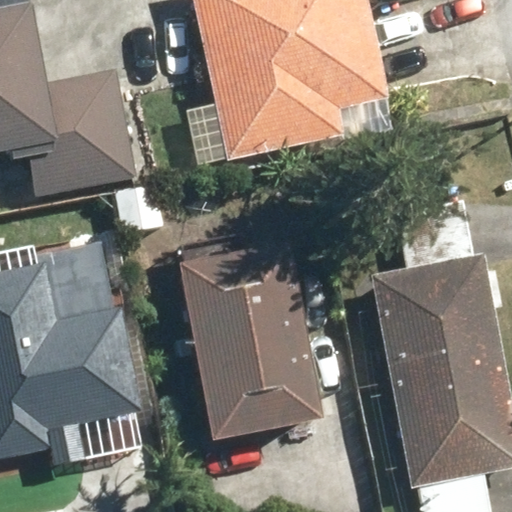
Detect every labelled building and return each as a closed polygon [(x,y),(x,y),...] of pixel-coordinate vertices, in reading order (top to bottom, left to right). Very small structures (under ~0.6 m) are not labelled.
[(0,0),(0,154),(30,149),(40,195),(140,175),(120,76),(55,89),(36,0),(0,0)] [(202,0),(232,162),(397,132),(372,0),(202,0)] [(133,188),(129,230),(239,240),(243,198),(133,188)] [(511,373),(490,254),(476,257),(467,211),(397,224),(405,270),(375,276),(414,482),(511,463),(511,373)] [(108,239),(0,259),(0,455),(59,444),(56,426),(142,409),(108,239)] [(294,246),(185,272),(226,438),(334,411),(294,246)]
